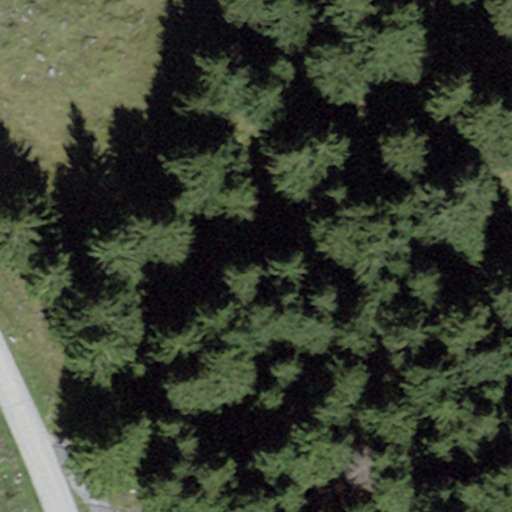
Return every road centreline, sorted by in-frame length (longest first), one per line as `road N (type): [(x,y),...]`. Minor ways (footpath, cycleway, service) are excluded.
road 1 (unclassified): [(0,372),(57,511)]
road 2 (track): [(24,426),(107,511)]
